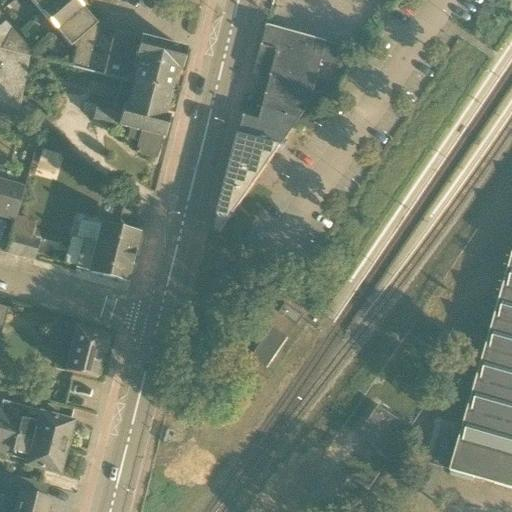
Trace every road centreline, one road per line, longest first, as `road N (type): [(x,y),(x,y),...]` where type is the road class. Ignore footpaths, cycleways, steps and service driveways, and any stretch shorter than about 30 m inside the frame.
road 1 (secondary): [(156,325),(225,44)]
road 2 (secondary): [(109,511),(156,325)]
road 3 (residential): [(156,325),(0,279)]
